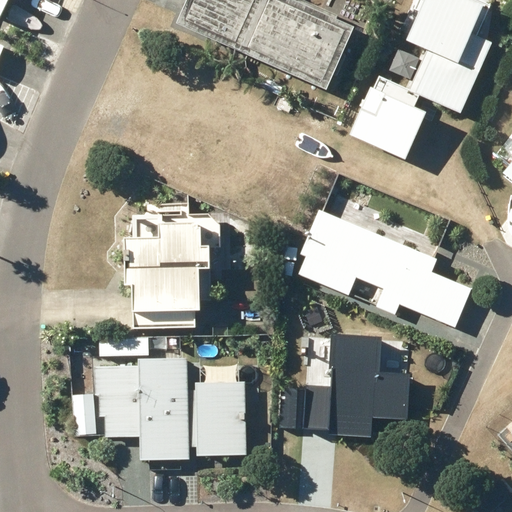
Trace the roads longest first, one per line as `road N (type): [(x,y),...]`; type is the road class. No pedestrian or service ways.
road 1 (residential): [(27,511),(18,332),(23,220),(98,0)]
road 2 (unknown): [(379,511),(511,290)]
